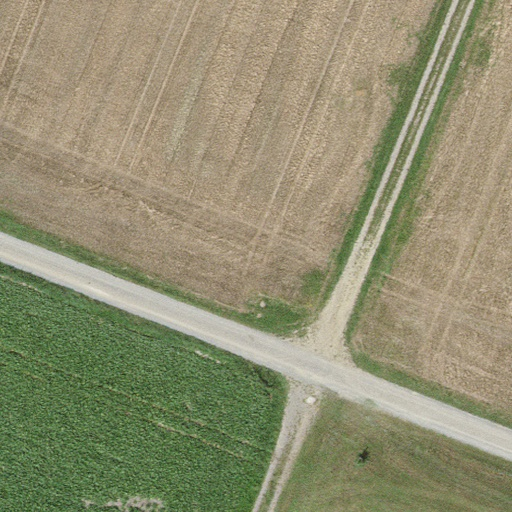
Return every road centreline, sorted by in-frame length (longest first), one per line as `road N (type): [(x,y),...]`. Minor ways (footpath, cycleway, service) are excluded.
road 1 (track): [(468,0),(266,511)]
road 2 (track): [(511,447),(0,247)]
